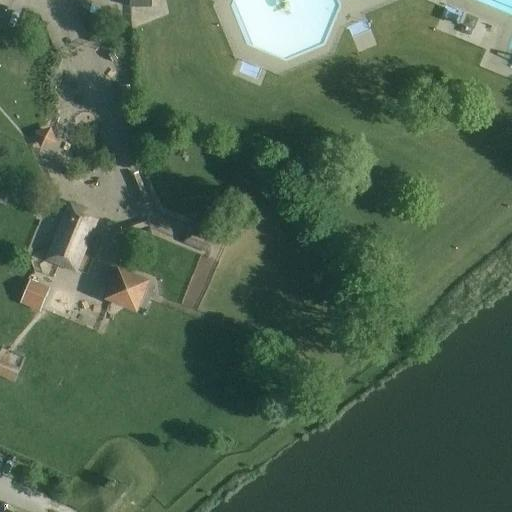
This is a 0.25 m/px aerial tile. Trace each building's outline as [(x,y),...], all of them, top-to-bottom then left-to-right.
[(60,138),(54,122),(37,128),(43,144),(60,138)] [(140,172),(134,175),(145,207),(152,204),(140,172)] [(75,270),(96,219),(84,215),(86,211),(70,204),(48,259),(75,270)] [(151,219),(124,227),(126,236),(153,228),(151,219)] [(211,253),(218,236),(190,224),(182,241),(211,253)] [(143,298),(149,285),(119,273),(107,303),(110,304),(136,315),(143,298)] [(19,305),(38,313),(40,309),(48,289),(29,281),(22,299),(19,305)] [(0,376),(14,382),(20,368),(0,359),(0,376)]
